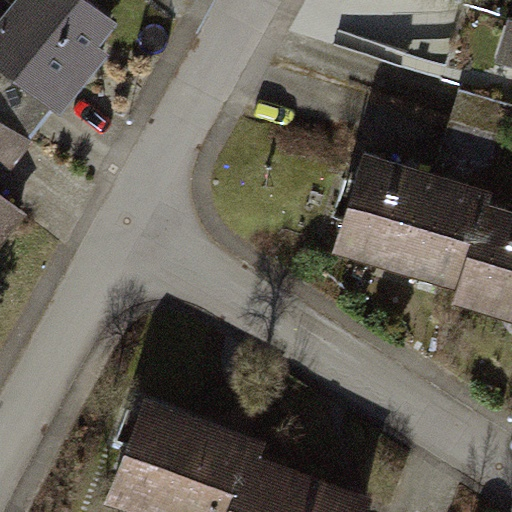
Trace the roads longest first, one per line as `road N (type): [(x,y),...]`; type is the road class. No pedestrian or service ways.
road 1 (residential): [(151,224),(218,280),(511,470)]
road 2 (residential): [(0,460),(151,224)]
road 3 (residential): [(151,224),(254,0)]
